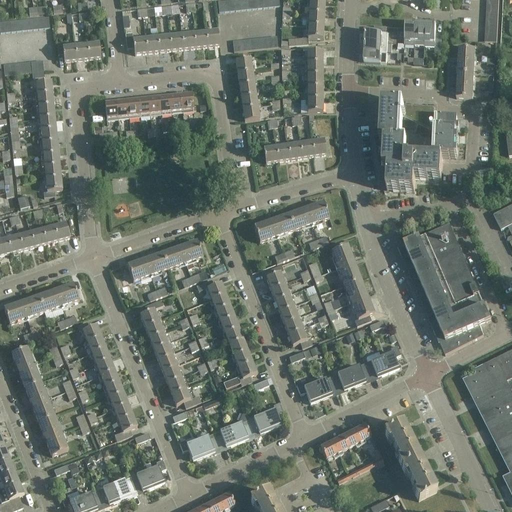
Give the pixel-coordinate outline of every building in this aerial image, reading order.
[(324,17),(324,5),(309,4),(309,16),(324,17)] [(323,29),(324,17),(309,16),(308,28),(323,29)] [(414,46),(415,43),(415,26),(410,26),(405,26),(405,28),(404,46),(414,46)] [(424,47),(424,43),(425,27),(415,26),(415,43),(414,46),(424,47)] [(434,50),(434,52),(440,53),(441,36),(435,36),(436,27),(425,27),(424,43),(424,47),(424,49),(434,50)] [(323,41),(323,29),(308,28),(307,41),(323,41)] [(386,35),(386,29),(374,28),(374,34),(365,34),(365,44),(387,45),(388,35),(386,35)] [(133,47),(132,42),(131,29),(124,30),(126,47),(133,47)] [(217,32),(205,34),(207,50),(219,48),(217,32)] [(194,51),(206,50),(205,34),(193,35),(194,51)] [(183,52),(194,51),(193,35),(181,37),(183,52)] [(170,54),(183,52),(181,37),(169,38),(170,54)] [(159,55),(170,54),(169,38),(157,39),(159,55)] [(147,56),(159,55),(157,39),(145,41),(147,56)] [(145,41),(132,42),(133,47),(134,58),(146,56),(145,41)] [(387,55),(387,45),(365,44),(364,54),(387,55)] [(86,47),(88,63),(100,61),(99,46),(86,47)] [(76,64),(88,63),(86,47),(74,48),(76,64)] [(63,57),(63,65),(76,64),(74,48),(62,50),(63,57)] [(458,63),(474,64),(475,51),(459,50),(458,63)] [(306,66),(322,66),(322,53),(306,53),(306,66)] [(386,65),(387,55),(364,54),(364,64),(386,65)] [(236,76),(251,74),(249,61),(242,62),(235,63),(236,76)] [(458,63),(457,75),(474,76),(474,64),(458,63)] [(306,78),(322,78),(322,66),(306,66),(306,78)] [(238,88),(253,86),(251,74),(236,76),(238,88)] [(457,75),(457,87),(473,88),(474,76),(457,75)] [(306,90),(322,90),(322,78),(306,78),(306,90)] [(36,98),(51,96),(50,84),(35,85),(36,98)] [(240,100),(255,97),(253,86),(238,88),(240,100)] [(472,101),(473,88),(457,87),(456,100),(472,101)] [(307,102),(322,102),(322,90),(306,90),(307,102)] [(38,110),(53,108),(51,96),(36,98),(38,110)] [(191,97),(180,98),(182,115),(193,114),(191,97)] [(242,112),(257,109),(255,97),(240,100),(242,112)] [(180,98),(169,99),(171,117),(182,115),(180,98)] [(169,99),(158,100),(160,118),(171,117),(169,99)] [(158,100),(148,101),(150,119),(160,118),(158,100)] [(148,101),(137,102),(139,120),(150,119),(148,101)] [(137,102),(126,104),(128,121),(139,120),(137,102)] [(322,102),(307,102),(307,115),(322,115),(322,102)] [(380,135),(379,143),(387,144),(387,149),(384,149),(384,157),(386,157),(386,162),(383,162),(383,170),(385,170),(402,171),(404,144),(398,143),(401,104),(403,104),(381,102),(381,104),(384,104),(384,109),(381,109),(381,117),(383,117),(383,122),(380,122),(380,130),(382,130),(382,135),(380,135)] [(126,104),(115,105),(117,122),(128,121),(126,104)] [(115,105),(104,106),(106,124),(117,122),(115,105)] [(417,130),(418,107),(405,107),(404,129),(417,130)] [(432,137),(433,118),(434,108),(421,107),(419,136),(432,137)] [(39,122),(54,120),(53,108),(38,110),(39,122)] [(257,109),(242,112),(244,124),(259,122),(257,109)] [(435,119),(438,119),(436,159),(455,160),(457,120),(435,119)] [(40,134),(55,132),(54,120),(39,122),(40,134)] [(195,132),(207,130),(206,120),(198,121),(198,125),(194,126),(195,132)] [(41,146),(56,144),(55,132),(40,134),(41,146)] [(311,144),(313,159),(326,157),(323,142),(311,144)] [(43,158),(58,157),(56,144),(41,146),(43,158)] [(301,161),(313,159),(311,144),(299,146),(301,161)] [(289,163),(301,161),(299,146),(287,148),(289,163)] [(277,164),(289,163),(287,148),(275,150),(277,164)] [(265,166),(277,164),(275,150),(263,152),(265,166)] [(388,177),(387,193),(388,193),(388,190),(393,191),(393,193),(401,194),(401,191),(406,191),(406,194),(414,194),(415,181),(415,178),(420,179),(420,181),(428,182),(428,179),(433,179),(433,182),(441,182),(442,163),(416,162),(416,159),(416,151),(405,151),(404,171),(414,171),(414,175),(404,174),(388,174),(388,177)] [(44,170),(59,169),(58,157),(43,158),(44,170)] [(45,182),(60,181),(59,169),(44,170),(45,182)] [(46,195),(54,194),(61,193),(60,181),(45,182),(46,194),(46,195)] [(27,199),(17,202),(20,212),(30,210),(27,199)] [(294,233),(303,230),(329,220),(323,205),(289,217),(294,233)] [(259,245),(268,242),(294,233),(289,217),(254,229),(259,245)] [(53,229),(57,244),(69,240),(65,226),(53,229)] [(492,323),(450,226),(404,245),(404,247),(399,249),(402,257),(406,258),(409,257),(439,327),(438,328),(435,334),(445,357),(483,338),(479,328),(492,323)] [(45,247),(57,244),(53,229),(41,232),(45,247)] [(34,250),(45,247),(41,232),(30,236),(34,250)] [(22,253),(34,250),(30,236),(18,239),(22,253)] [(10,256),(22,253),(18,239),(7,242),(10,256)] [(0,259),(10,256),(7,242),(0,243),(0,259)] [(162,256),(168,272),(202,260),(197,244),(162,256)] [(344,288),(360,282),(347,248),(331,254),(344,288)] [(133,284),(168,272),(162,256),(128,268),(133,284)] [(281,268),(271,272),(273,277),(273,278),(280,275),(284,274),(281,268)] [(273,277),(266,280),(270,292),(285,287),(280,275),(273,278),(273,277)] [(356,329),(371,324),(369,318),(374,316),(360,282),(344,288),(357,322),(354,323),(356,329)] [(212,283),(201,287),(204,293),(207,292),(206,291),(214,288),(212,283)] [(214,288),(206,291),(207,292),(211,302),(225,297),(221,285),(214,288)] [(44,315),(52,312),(79,303),(73,287),(38,299),(44,315)] [(285,287),(270,292),(275,303),(289,298),(285,287)] [(225,297),(211,302),(215,313),(230,308),(225,297)] [(289,298),(275,303),(279,315),(294,309),(289,298)] [(9,327),(18,324),(44,315),(38,299),(3,311),(9,327)] [(155,305),(145,309),(147,315),(154,312),(157,311),(155,305)] [(230,308),(215,313),(220,325),(234,319),(230,308)] [(294,309),(279,315),(283,326),(298,320),(294,309)] [(147,315),(140,318),(144,329),(159,324),(154,312),(147,315)] [(234,319),(220,325),(224,336),(238,330),(234,319)] [(298,320),(283,326),(288,337),(302,332),(298,320)] [(371,334),(385,329),(383,323),(369,328),(371,334)] [(159,324),(144,329),(149,341),(163,335),(159,324)] [(87,325),(76,329),(79,335),(82,334),(82,333),(89,331),(89,330),(87,325)] [(89,331),(82,333),(82,334),(87,345),(101,339),(96,328),(89,330),(89,331)] [(238,330),(224,336),(229,347),(243,342),(238,330)] [(302,332),(288,337),(292,349),(300,346),(300,345),(307,343),(307,342),(302,332)] [(360,333),(354,335),(357,343),(364,341),(360,333)] [(163,335),(149,341),(153,352),(168,346),(163,335)] [(351,336),(345,338),(348,346),(355,344),(351,336)] [(101,339),(87,345),(91,356),(105,350),(101,339)] [(307,343),(300,345),(300,346),(302,351),(312,347),(310,341),(307,342),(307,343)] [(243,342),(229,347),(233,358),(247,353),(243,342)] [(168,346),(153,352),(158,363),(172,357),(168,346)] [(381,359),(388,376),(399,371),(394,360),(400,358),(396,348),(390,351),(392,355),(381,359)] [(319,349),(310,352),(312,359),(322,355),(319,349)] [(25,391),(41,384),(27,350),(11,356),(25,391)] [(105,350),(91,356),(96,367),(110,361),(105,350)] [(511,394),(507,384),(511,380),(511,352),(474,372),(476,375),(463,382),(471,397),(476,407),(486,427),(494,442),(510,475),(502,479),(505,485),(511,497),(511,394)] [(247,353),(233,358),(237,370),(252,364),(247,353)] [(380,359),(379,354),(366,359),(365,362),(366,365),(365,366),(371,381),(376,378),(377,380),(388,376),(381,359),(380,359)] [(291,366),(305,361),(303,355),(289,360),(291,366)] [(172,357),(158,363),(162,374),(177,369),(172,357)] [(110,361),(96,367),(100,378),(114,373),(110,361)] [(252,364),(237,370),(242,381),(242,382),(249,379),(250,379),(256,376),(252,364)] [(365,383),(371,381),(365,366),(359,368),(348,372),(354,389),(365,384),(365,383)] [(177,369),(162,374),(167,386),(181,380),(177,369)] [(343,393),(354,389),(348,372),(331,379),(337,394),(343,392),(343,393)] [(114,373),(100,378),(105,390),(119,384),(114,373)] [(242,381),(239,382),(241,388),(252,384),(250,379),(249,379),(242,382),(242,381)] [(331,379),(314,385),(321,402),(332,398),(331,396),(337,394),(331,379)] [(181,380),(167,386),(171,397),(186,391),(181,380)] [(321,402),(314,385),(313,381),(296,388),(300,397),(306,395),(310,406),(321,402)] [(255,393),(269,388),(266,382),(252,387),(255,393)] [(38,424),(54,418),(41,384),(25,391),(38,424)] [(119,384),(105,390),(109,401),(123,395),(119,384)] [(186,391),(171,397),(176,408),(183,405),(190,402),(186,391)] [(123,395),(109,401),(114,412),(128,406),(123,395)] [(190,402),(183,405),(185,411),(195,407),(193,401),(190,402)] [(264,416),(270,433),(281,428),(277,417),(283,415),(279,405),(273,408),(274,412),(264,416)] [(128,406),(114,412),(118,423),(132,418),(128,406)] [(174,425),(188,420),(186,414),(172,419),(174,425)] [(259,437),(270,433),(264,416),(253,420),(247,423),(253,438),(259,435),(259,437)] [(52,459),(68,452),(54,418),(38,424),(52,459)] [(132,418),(118,423),(123,435),(130,432),(137,430),(132,418)] [(247,440),(253,438),(247,423),(241,425),(230,429),(237,446),(248,442),(247,440)] [(419,460),(402,426),(386,434),(384,435),(388,443),(390,442),(399,460),(397,461),(401,469),(419,460)] [(365,427),(353,433),(360,447),(365,445),(364,443),(371,439),(365,427)] [(226,450),(237,446),(230,429),(219,433),(219,434),(214,436),(220,451),(225,449),(226,450)] [(123,435),(120,436),(122,442),(132,438),(130,432),(123,435)] [(353,433),(342,439),(348,450),(355,447),(356,449),(360,447),(353,433)] [(120,436),(114,438),(117,444),(122,442),(120,436)] [(150,442),(147,436),(134,442),(136,447),(150,442)] [(214,453),(220,451),(214,436),(208,438),(197,442),(203,459),(214,455),(214,453)] [(342,439),(331,444),(338,458),(343,456),(342,454),(348,450),(342,439)] [(193,463),(203,459),(197,442),(186,446),(185,443),(179,445),(182,455),(188,452),(193,463)] [(331,444),(320,450),(326,462),(333,458),(334,461),(338,458),(331,444)] [(0,451),(0,465),(10,462),(5,450),(0,451)] [(382,460),(373,465),(375,469),(384,464),(382,460)] [(436,494),(419,460),(401,469),(405,477),(407,476),(416,494),(414,495),(418,503),(420,502),(436,494)] [(10,462),(0,465),(0,479),(15,473),(10,462)] [(166,472),(162,462),(156,465),(157,469),(152,471),(150,465),(145,467),(147,473),(153,490),(164,485),(160,474),(166,472)] [(56,478),(69,473),(67,467),(53,472),(56,478)] [(367,468),(359,472),(361,476),(369,471),(367,468)] [(359,472),(350,476),(352,480),(361,476),(359,472)] [(15,473),(0,479),(0,481),(4,491),(19,485),(15,473)] [(142,494),(153,490),(147,473),(136,477),(130,480),(136,495),(142,492),(142,494)] [(345,479),(336,483),(338,487),(347,483),(345,479)] [(130,497),(136,495),(130,480),(124,482),(113,486),(120,503),(131,498),(130,497)] [(19,485),(4,491),(9,503),(13,502),(19,499),(24,497),(19,485)] [(109,507),(120,503),(113,486),(102,490),(97,493),(103,508),(108,506),(109,507)] [(97,510),(103,508),(97,493),(91,495),(80,499),(84,511),(96,511),(97,511),(97,510)] [(84,511),(80,499),(79,499),(77,494),(67,498),(68,500),(61,502),(65,511),(71,509),(72,511),(84,511)] [(277,511),(268,494),(252,502),(251,502),(249,503),(253,511),(255,509),(256,511),(277,511)] [(229,496),(218,502),(222,511),(228,511),(235,508),(229,496)] [(19,499),(13,502),(17,511),(18,511),(23,510),(19,499)] [(9,503),(8,504),(11,511),(17,511),(13,502),(9,503)] [(222,511),(218,502),(207,507),(208,511),(222,511)]
